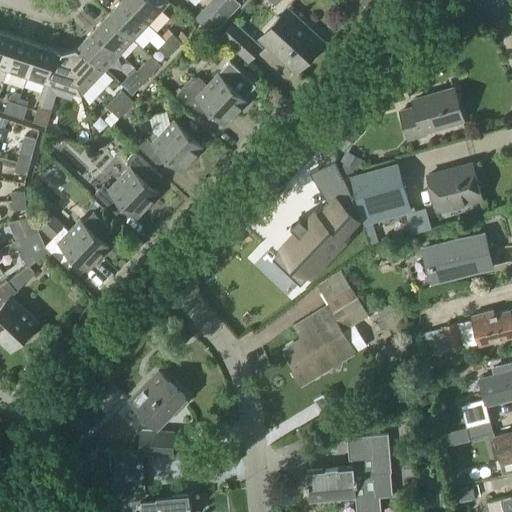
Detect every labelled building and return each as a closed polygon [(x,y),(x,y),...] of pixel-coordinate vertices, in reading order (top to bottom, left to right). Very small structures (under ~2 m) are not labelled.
[(121,0),(108,14),(134,39),(142,48),(149,40),(156,33),(148,24),(121,0)] [(121,0),(148,24),(170,1),(168,0),(121,0)] [(209,0),(197,13),(204,20),(225,0),(209,0)] [(240,4),(235,0),(226,0),(224,3),(233,12),(240,4)] [(214,32),(226,19),(233,12),(224,3),(203,26),(210,32),(214,32)] [(287,10),(260,39),(295,72),(322,42),(287,10)] [(108,14),(93,29),(119,54),(134,39),(108,14)] [(233,23),(221,36),(247,60),(260,47),(233,23)] [(93,29),(80,44),(105,69),(119,54),(93,29)] [(0,30),(0,69),(7,71),(18,37),(0,30)] [(172,34),(165,41),(174,50),(181,42),(172,34)] [(18,37),(7,71),(26,78),(37,43),(18,37)] [(165,41),(158,48),(167,57),(174,50),(165,41)] [(37,43),(26,78),(45,84),(57,50),(37,43)] [(76,48),(69,49),(80,96),(105,69),(80,44),(76,48),(76,47),(76,48)] [(57,50),(45,84),(80,96),(69,49),(61,51),(57,50)] [(144,63),(137,71),(146,79),(153,72),(144,63)] [(137,71),(130,78),(139,87),(146,79),(137,71)] [(192,78),(176,94),(206,123),(214,114),(225,124),(247,101),(218,73),(207,85),(198,77),(192,78)] [(415,107),(401,111),(408,138),(423,134),(422,131),(462,120),(454,89),(413,100),(415,107)] [(121,90),(106,106),(118,118),(133,102),(121,90)] [(8,100),(4,112),(13,116),(17,103),(8,100)] [(144,101),(145,118),(162,117),(161,100),(144,101)] [(17,103),(13,116),(23,119),(27,107),(17,103)] [(38,107),(32,122),(46,127),(51,111),(38,107)] [(68,146),(80,157),(75,162),(83,170),(117,134),(100,118),(84,135),(80,132),(68,146)] [(147,138),(139,147),(162,169),(170,161),(181,171),(203,147),(174,120),(152,143),(147,138)] [(103,185),(95,194),(118,216),(126,207),(137,217),(159,194),(152,187),(162,177),(135,151),(128,158),(127,159),(127,161),(127,162),(127,163),(127,164),(127,165),(128,166),(129,167),(108,189),(103,185)] [(347,151),(342,160),(356,168),(361,159),(347,151)] [(19,154),(16,163),(29,166),(31,157),(19,154)] [(16,163),(14,171),(26,175),(29,166),(16,163)] [(397,163),(350,175),(364,224),(410,211),(397,163)] [(471,163),(427,175),(437,210),(481,197),(471,163)] [(343,179),(325,183),(329,202),(347,198),(343,179)] [(24,191),(12,192),(12,201),(25,200),(24,191)] [(25,200),(12,201),(13,210),(25,209),(25,200)] [(53,237),(45,246),(47,252),(49,250),(68,269),(76,260),(87,270),(109,247),(102,240),(112,230),(93,212),(83,222),(80,219),(68,231),(62,225),(52,236),(53,237)] [(314,215),(284,247),(304,266),(334,234),(314,215)] [(35,223),(23,228),(27,236),(38,231),(35,223)] [(16,241),(15,242),(21,256),(28,266),(29,265),(47,252),(45,246),(38,231),(27,236),(16,241)] [(483,233),(423,249),(431,282),(491,267),(483,233)] [(301,337),(283,349),(295,368),(292,370),(301,385),(365,345),(342,308),(358,299),(339,270),(317,283),(330,303),(294,325),(301,337)] [(8,281),(0,286),(0,341),(10,351),(18,343),(23,342),(27,341),(31,338),(33,334),(35,330),(35,325),(38,322),(11,297),(16,291),(8,281)] [(492,310),(471,315),(478,345),(511,335),(511,318),(509,309),(493,313),(492,310)] [(456,323),(441,327),(447,350),(462,346),(456,323)] [(511,370),(479,379),(485,404),(511,397),(511,370)] [(158,371),(130,400),(158,426),(186,398),(158,371)] [(487,409),(463,415),(466,427),(490,421),(487,409)] [(490,421),(466,427),(469,438),(493,432),(490,421)] [(141,430),(140,453),(172,454),(173,432),(141,430)] [(511,432),(510,433),(494,437),(500,462),(503,473),(511,470),(511,432)] [(387,434),(372,435),(375,473),(391,472),(387,434)] [(352,466),(306,470),(309,502),(328,500),(328,501),(340,500),(340,499),(355,498),(356,511),(380,511),(379,495),(377,495),(375,473),(372,435),(347,437),(348,459),(351,459),(352,466)] [(118,493),(107,494),(108,508),(117,507),(117,511),(188,511),(187,496),(171,497),(141,499),(141,492),(143,492),(141,469),(116,471),(118,493)] [(475,498),(472,484),(456,487),(459,501),(475,498)]
